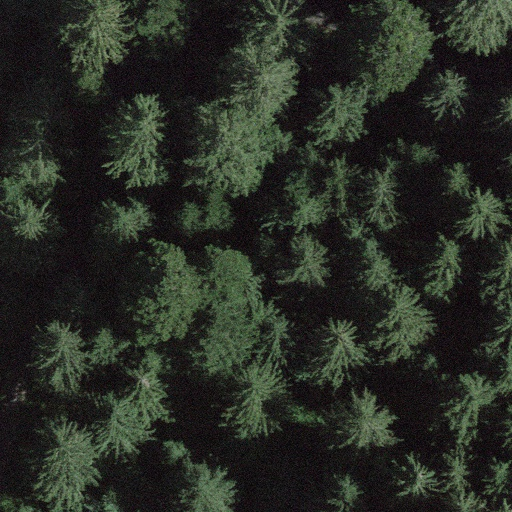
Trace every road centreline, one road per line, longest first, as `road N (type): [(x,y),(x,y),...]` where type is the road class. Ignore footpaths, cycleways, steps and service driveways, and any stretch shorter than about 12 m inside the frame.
road 1 (track): [(0,465),(49,272),(137,0)]
road 2 (track): [(511,103),(283,0)]
